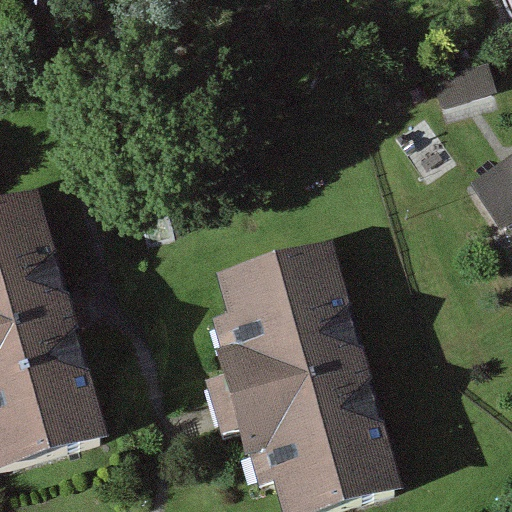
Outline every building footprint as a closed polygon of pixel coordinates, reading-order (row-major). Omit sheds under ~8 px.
[(193,0),(173,0),(178,8),(193,0)] [(433,80),(441,109),(497,93),(488,64),(433,80)] [(511,174),(482,195),(510,236),(511,234),(511,174)] [(115,455),(45,212),(0,225),(0,483),(1,488),(115,455)] [(388,511),(410,506),(341,260),(228,291),(240,333),(220,339),(265,499),(286,493),(291,511),(388,511)]
